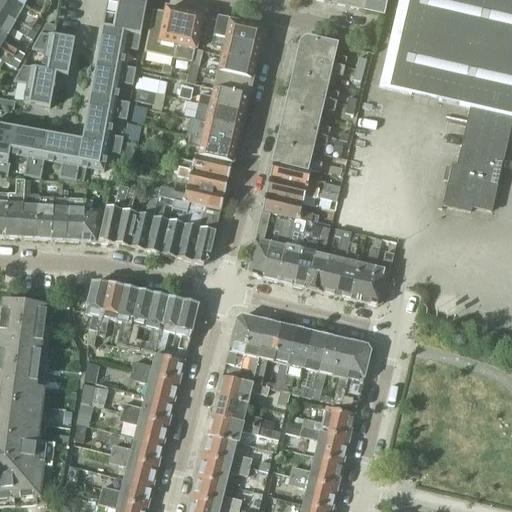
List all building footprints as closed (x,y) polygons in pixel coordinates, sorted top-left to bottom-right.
[(38,19),(6,0),(0,0),(0,14),(36,35),(40,28),(35,25),(38,19)] [(51,6),(40,0),(6,0),(38,19),(39,19),(43,12),(46,14),(51,6)] [(107,0),(104,21),(103,29),(141,36),(142,27),(147,0),(107,0)] [(330,0),(329,6),(347,9),(348,0),(330,0)] [(348,0),(347,9),(364,13),(366,0),(348,0)] [(366,0),(364,13),(382,17),(385,0),(366,0)] [(511,0),(399,0),(379,89),(470,109),(457,167),(452,166),(451,170),(446,169),(443,182),(448,184),(443,208),(470,215),(472,210),(491,214),(511,122),(511,0)] [(151,26),(145,52),(153,54),(156,42),(157,42),(157,45),(168,48),(165,59),(174,61),(184,15),(152,8),(148,25),(151,26)] [(0,14),(0,33),(8,38),(12,31),(31,43),(36,35),(0,14)] [(202,19),(184,15),(174,61),(184,63),(186,52),(193,54),(194,54),(195,51),(197,41),(198,35),(202,19)] [(216,29),(214,39),(260,50),(263,36),(259,30),(230,24),(218,21),(216,29)] [(46,25),(40,35),(54,38),(56,27),(46,25)] [(103,29),(96,63),(123,68),(126,51),(138,53),(141,36),(103,29)] [(8,38),(0,33),(0,52),(20,64),(24,57),(4,45),(8,38)] [(40,35),(32,51),(45,54),(41,71),(57,74),(56,76),(68,78),(75,42),(54,38),(40,35)] [(214,39),(212,48),(222,50),(220,58),(256,66),(260,50),(214,39)] [(297,58),(345,69),(347,60),(334,57),(336,47),(307,41),(301,44),(297,58)] [(193,54),(190,68),(196,69),(199,70),(202,53),(195,51),(194,54),(193,54)] [(20,64),(0,52),(0,65),(1,63),(9,68),(9,67),(16,71),(20,64)] [(207,63),(205,72),(252,83),(256,66),(220,58),(219,65),(207,63)] [(297,58),(293,76),(329,84),(331,76),(343,79),(345,69),(297,58)] [(358,59),(355,73),(363,75),(367,61),(358,59)] [(96,63),(90,98),(117,103),(120,85),(131,87),(135,70),(123,68),(96,63)] [(163,66),(161,74),(171,77),(173,69),(163,66)] [(22,68),(13,84),(27,86),(23,106),(50,110),(56,76),(57,74),(41,71),(22,68)] [(196,69),(190,68),(188,77),(186,86),(195,87),(199,70),(196,69)] [(252,83),(205,72),(203,81),(214,84),(212,91),(248,99),(252,83)] [(360,88),(363,75),(355,73),(352,87),(360,88)] [(181,76),(179,84),(186,86),(188,77),(181,76)] [(293,76),(289,93),(336,105),(339,95),(327,92),(329,84),(293,76)] [(143,82),(141,92),(154,95),(156,95),(159,96),(164,97),(167,86),(144,80),(143,82)] [(154,95),(141,92),(138,91),(135,103),(151,107),(152,103),(154,95)] [(248,99),(212,91),(211,98),(199,96),(197,105),(244,116),(248,99)] [(336,105),(289,93),(285,111),(321,119),(323,112),(334,114),(336,105)] [(154,95),(152,103),(164,106),(166,98),(164,97),(159,96),(156,95),(154,95)] [(90,98),(84,133),(110,138),(114,120),(125,122),(128,105),(117,103),(90,98)] [(0,101),(0,109),(14,112),(15,104),(0,101)] [(357,110),(359,103),(348,101),(347,107),(357,110)] [(244,116),(197,105),(195,115),(198,115),(196,123),(204,125),(240,133),(244,116)] [(356,116),(357,110),(347,107),(345,114),(356,116)] [(321,119),(285,111),(281,128),(328,140),(330,130),(319,127),(321,119)] [(192,129),(189,139),(236,150),(240,133),(204,125),(203,132),(192,129)] [(127,126),(124,141),(138,144),(142,129),(127,126)] [(0,165),(8,167),(10,157),(15,130),(0,127),(0,165)] [(281,128),(277,146),(312,154),(314,147),(326,149),(328,140),(281,128)] [(15,130),(10,157),(27,160),(24,178),(41,181),(44,163),(49,136),(15,130)] [(82,142),(77,169),(86,171),(104,174),(107,155),(119,157),(122,140),(110,138),(84,133),(82,142)] [(347,144),(349,136),(340,134),(339,142),(344,144),(347,144)] [(49,136),(44,163),(62,166),(59,180),(75,183),(77,169),(82,142),(49,136)] [(236,150),(189,139),(187,148),(198,151),(197,157),(232,166),(236,150)] [(336,142),(333,152),(342,154),(344,144),(339,142),(336,142)] [(134,147),(123,144),(119,162),(132,165),(136,148),(134,147)] [(277,146),(273,163),(310,172),(310,173),(319,176),(322,165),(310,162),(312,154),(277,146)] [(232,166),(197,157),(194,157),(192,165),(170,160),(168,170),(174,171),(178,172),(178,171),(228,183),(232,166)] [(310,172),(273,163),(269,180),(338,197),(340,189),(320,184),(308,181),(310,173),(310,172)] [(340,179),(342,171),(329,168),(328,176),(340,179)] [(77,169),(75,183),(83,184),(86,171),(77,169)] [(178,172),(174,171),(173,174),(177,175),(176,178),(188,181),(186,189),(224,198),(228,183),(178,171),(178,172)] [(0,189),(10,190),(11,181),(0,180),(0,189)] [(269,180),(265,196),(303,205),(313,207),(315,200),(316,200),(336,205),(338,197),(269,180)] [(6,207),(4,240),(19,241),(23,183),(17,182),(16,197),(7,196),(6,207)] [(35,242),(37,197),(29,196),(30,184),(23,183),(19,241),(35,242)] [(114,246),(127,189),(119,187),(118,189),(113,211),(106,209),(98,244),(97,246),(114,246)] [(129,250),(137,216),(131,215),(133,204),(135,197),(138,191),(127,189),(114,246),(129,250)] [(161,189),(160,190),(158,199),(174,203),(181,204),(189,206),(205,210),(220,214),(224,198),(186,189),(185,197),(173,194),(174,192),(161,189)] [(152,191),(150,196),(152,197),(158,199),(160,190),(154,191),(152,191)] [(137,216),(129,250),(145,253),(158,199),(152,197),(150,196),(144,218),(137,216)] [(265,196),(260,214),(270,216),(276,218),(283,219),(291,222),(290,222),(306,226),(318,229),(320,220),(320,218),(318,218),(301,214),(303,205),(265,196)] [(37,197),(35,242),(50,243),(53,200),(39,199),(39,197),(37,197)] [(160,257),(169,223),(162,221),(165,207),(172,209),(174,203),(158,199),(145,253),(160,257)] [(62,200),(53,200),(50,243),(65,244),(68,201),(66,201),(65,200),(62,200)] [(68,201),(65,244),(81,245),(84,202),(68,201)] [(92,202),(84,202),(81,245),(97,246),(98,244),(99,235),(101,212),(92,211),(92,202)] [(169,223),(160,257),(176,261),(189,206),(174,203),(172,209),(171,214),(178,216),(176,225),(169,223)] [(205,210),(189,206),(176,261),(192,265),(200,230),(192,229),(195,215),(203,217),(205,210)] [(200,230),(192,265),(203,268),(208,264),(220,214),(205,210),(203,217),(210,219),(207,232),(200,230)] [(260,214),(246,274),(251,278),(261,281),(270,244),(264,242),(270,216),(260,214)] [(270,244),(261,281),(276,284),(290,222),(291,222),(283,219),(276,218),(270,244)] [(290,222),(276,284),(291,288),(306,226),(290,222)] [(306,226),(291,288),(306,291),(321,229),(318,229),(306,226)] [(321,229),(306,291),(320,295),(329,258),(323,257),(329,231),(321,229)] [(329,258),(320,295),(335,298),(347,246),(348,246),(351,235),(335,231),(333,239),(340,241),(335,260),(329,258)] [(351,235),(348,246),(354,247),(355,248),(358,237),(351,235)] [(375,240),(372,252),(379,253),(382,242),(375,240)] [(347,246),(335,298),(350,302),(359,265),(353,263),(357,248),(355,248),(354,247),(348,246),(347,246)] [(374,268),(375,269),(379,253),(377,253),(372,252),(369,251),(366,267),(359,265),(350,302),(365,305),(374,268)] [(389,273),(394,257),(385,255),(381,270),(375,269),(374,268),(365,305),(377,308),(382,305),(390,273),(389,273)] [(85,313),(84,317),(91,319),(88,331),(85,345),(85,346),(94,348),(95,337),(108,287),(91,285),(88,300),(85,313)] [(123,290),(108,287),(95,337),(104,339),(106,333),(108,321),(115,323),(123,290)] [(123,350),(137,293),(123,290),(115,323),(115,324),(120,326),(115,348),(123,350)] [(137,293),(123,350),(138,354),(141,343),(136,342),(138,330),(144,331),(152,297),(137,293)] [(141,343),(138,354),(154,357),(167,300),(152,297),(144,331),(150,333),(148,345),(141,343)] [(174,338),(182,304),(167,300),(154,357),(168,360),(170,353),(164,352),(164,349),(165,349),(168,336),(174,338)] [(0,344),(45,351),(47,335),(54,336),(55,326),(48,325),(51,309),(2,303),(0,317),(0,344)] [(194,307),(182,304),(174,338),(181,340),(177,355),(170,353),(168,360),(184,363),(190,338),(191,338),(197,312),(194,307)] [(242,358),(251,321),(241,318),(235,322),(224,366),(233,368),(236,356),(242,358)] [(251,321),(242,358),(249,359),(243,384),(251,386),(266,325),(251,321)] [(266,325),(251,386),(261,388),(267,389),(268,385),(262,383),(267,363),(272,365),(281,328),(266,325)] [(268,385),(267,389),(269,390),(268,392),(278,395),(296,332),(281,328),(272,365),(279,366),(274,386),(268,385)] [(296,332),(278,395),(289,397),(296,399),(298,391),(291,389),(293,380),(300,382),(311,335),(296,332)] [(298,391),(296,399),(302,400),(311,402),(326,339),(311,335),(300,382),(298,391)] [(326,339),(311,402),(318,403),(326,405),(327,399),(320,398),(325,377),(332,379),(341,343),(326,339)] [(327,399),(326,405),(341,408),(342,403),(347,382),(356,346),(341,343),(332,379),(339,381),(333,401),(327,399)] [(0,386),(1,387),(40,390),(42,376),(49,376),(50,366),(43,365),(45,351),(0,344),(0,386)] [(356,346),(347,382),(362,386),(363,382),(370,354),(366,349),(356,346)] [(179,385),(184,363),(154,357),(151,368),(133,364),(131,373),(179,385)] [(87,366),(83,384),(95,386),(99,368),(87,366)] [(223,371),(221,379),(222,379),(238,383),(240,374),(223,371)] [(179,385),(131,373),(129,382),(147,387),(144,399),(173,406),(179,385)] [(221,379),(216,399),(247,407),(250,396),(266,400),(268,392),(269,390),(267,389),(261,388),(251,386),(243,384),(238,383),(222,379),(221,379)] [(44,390),(40,390),(1,387),(0,394),(0,404),(42,408),(44,392),(44,390)] [(91,407),(94,389),(82,387),(79,405),(91,407)] [(286,410),(289,397),(278,395),(275,407),(286,410)] [(173,406),(144,399),(141,410),(123,406),(120,415),(168,427),(173,406)] [(216,399),(211,419),(272,434),(272,432),(274,424),(245,417),(247,407),(216,399)] [(355,412),(357,406),(342,403),(341,408),(355,412)] [(0,422),(39,426),(42,408),(0,404),(0,422)] [(300,430),(348,442),(354,417),(325,411),(322,426),(303,421),(300,430)] [(64,413),(63,423),(71,424),(73,414),(64,413)] [(168,427),(120,415),(118,424),(136,428),(133,440),(163,448),(168,427)] [(211,419),(206,439),(236,446),(236,445),(238,446),(241,434),(257,439),(277,443),(278,443),(280,434),(272,432),(272,434),(211,419)] [(0,440),(37,444),(39,426),(0,422),(0,440)] [(348,442),(300,430),(287,427),(285,436),(316,444),(313,459),(343,466),(348,442)] [(83,446),(86,430),(76,428),(73,444),(83,446)] [(53,446),(53,448),(67,450),(69,439),(55,436),(53,446)] [(206,439),(201,459),(249,471),(251,461),(233,457),(236,446),(206,439)] [(46,444),(37,444),(0,440),(0,507),(20,506),(36,505),(36,506),(40,505),(46,505),(51,468),(50,468),(53,446),(46,445),(46,444)] [(163,448),(133,440),(130,452),(112,447),(110,456),(157,468),(163,448)] [(79,460),(80,450),(72,448),(70,458),(79,460)] [(157,468),(110,456),(107,465),(125,470),(122,482),(152,489),(157,468)] [(201,459),(196,479),(226,487),(229,475),(247,479),(249,471),(201,459)] [(291,469),(289,478),(337,490),(343,466),(313,459),(309,474),(291,469)] [(260,464),(258,473),(268,475),(270,466),(260,464)] [(76,491),(78,478),(75,477),(77,468),(69,466),(65,488),(76,491)] [(331,511),(337,490),(289,478),(287,487),(305,492),(301,507),(322,511),(331,511)] [(196,479),(191,500),(236,511),(257,511),(259,508),(223,499),(226,487),(196,479)] [(152,489),(122,482),(120,494),(101,489),(99,498),(147,510),(152,489)] [(65,490),(61,510),(69,511),(75,511),(79,493),(76,492),(65,490)] [(146,511),(147,510),(99,498),(97,507),(115,511),(114,511),(146,511)] [(236,511),(191,500),(187,511),(236,511)]
